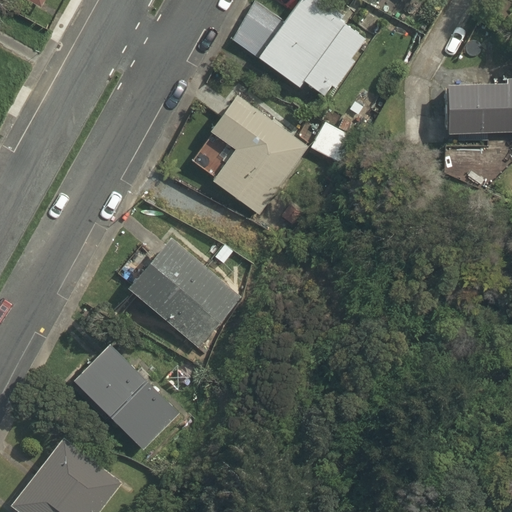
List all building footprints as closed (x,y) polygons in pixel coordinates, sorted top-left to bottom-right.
[(254,55),(281,19),(254,0),(251,0),(230,38),(254,55)] [(329,0),(293,0),(281,19),(254,55),(296,86),(300,79),(321,95),(329,84),(333,87),(352,60),(348,57),(362,38),(326,10),(332,2),(329,0)] [(442,131),(511,130),(511,75),(502,75),(502,80),(441,81),(442,131)] [(205,128),(231,147),(209,179),(257,214),(306,145),(231,91),(205,128)] [(353,137),(322,120),(307,146),(338,163),(353,137)] [(122,285),(196,347),(238,296),(165,234),(122,285)] [(68,378),(141,448),(177,413),(104,341),(68,378)] [(18,511),(96,511),(120,481),(59,434),(6,502),(18,511)]
